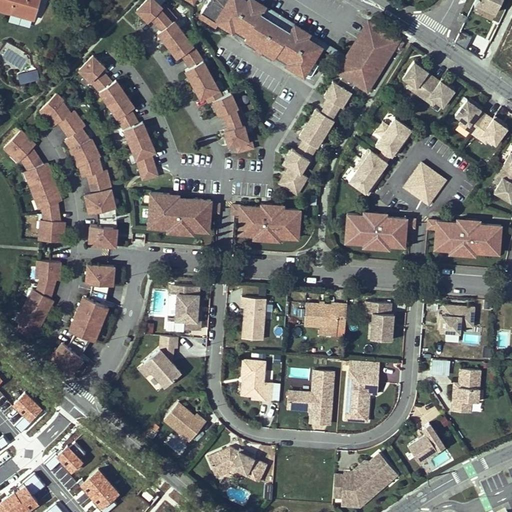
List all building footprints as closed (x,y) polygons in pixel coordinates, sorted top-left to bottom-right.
[(12,7),(35,13),(38,0),(0,0),(0,8),(10,12),(12,7)] [(162,6),(155,0),(145,0),(136,9),(148,21),(151,18),(161,29),(157,31),(177,57),(181,54),(190,66),(185,69),(193,83),(200,97),(205,95),(208,102),(212,100),(219,115),(223,113),(225,120),(228,127),(224,128),(228,145),(235,143),(237,151),(253,146),(251,138),(248,139),(244,123),(246,123),(243,114),(240,105),(237,106),(231,91),(222,95),(218,88),(210,73),(203,59),(193,45),(183,32),(174,19),(176,18),(164,3),(162,6)] [(192,0),(193,0),(203,0),(203,1),(206,2),(203,7),(201,11),(232,31),(234,27),(247,35),(244,38),(258,46),(255,49),(259,52),(261,49),(274,57),(277,53),(289,61),(287,64),(304,75),(322,46),(307,37),(291,27),(263,10),(247,0),(192,0)] [(266,5),(258,0),(247,0),(263,10),(266,5)] [(494,12),(496,7),(488,3),(485,8),(494,12)] [(35,13),(12,7),(10,12),(33,18),(35,13)] [(310,32),(294,22),(291,27),(307,37),(310,32)] [(399,39),(372,22),(341,73),(342,74),(355,82),(367,90),(399,39)] [(455,41),(465,46),(471,34),(461,29),(455,41)] [(105,66),(93,54),(79,69),(90,80),(95,85),(108,104),(117,117),(120,123),(123,128),(129,143),(136,158),(140,172),(142,179),(157,174),(155,167),(151,152),(155,150),(148,135),(142,120),(138,122),(134,115),(130,108),(134,105),(125,92),(116,79),(112,81),(107,75),(102,69),(105,66)] [(424,88),(433,75),(427,71),(430,67),(423,62),(421,63),(416,60),(414,59),(402,75),(409,80),(417,85),(418,84),(424,88)] [(32,70),(18,71),(19,81),(33,79),(32,70)] [(355,82),(342,74),(337,82),(333,80),(324,95),(327,97),(319,109),(316,107),(299,135),(304,138),(296,150),(291,147),(283,161),(289,165),(279,181),(296,192),(307,175),(300,171),(333,118),(335,120),(344,106),(342,105),(355,82)] [(439,79),(433,75),(424,88),(430,93),(429,94),(436,99),(443,104),(455,88),(453,86),(448,83),(450,81),(442,76),(439,79)] [(420,94),(424,88),(418,84),(417,85),(409,80),(406,84),(420,94)] [(430,93),(424,88),(420,94),(433,103),(436,99),(429,94),(430,93)] [(98,232),(89,233),(88,243),(115,245),(116,236),(112,235),(113,225),(117,225),(115,206),(112,206),(110,197),(115,195),(111,187),(109,177),(106,168),(102,169),(98,156),(100,156),(95,146),(91,137),(89,138),(81,127),(85,125),(79,117),(73,109),(70,112),(62,101),(63,99),(56,92),(39,110),(47,117),(48,116),(54,124),(58,121),(61,119),(66,126),(72,134),(68,136),(65,139),(71,147),(69,148),(74,157),(78,166),(79,165),(82,175),(87,174),(91,173),(93,182),(96,190),(92,191),(85,193),(88,207),(94,206),(95,210),(97,210),(98,224),(98,232)] [(476,126),(486,113),(480,108),(482,105),(475,99),(474,101),(469,98),(467,96),(455,113),(462,118),(469,123),(470,122),(476,126)] [(492,117),(486,113),(476,126),(482,131),(481,132),(489,137),(496,142),(507,126),(505,124),(501,121),(502,119),(495,113),(492,117)] [(410,128),(394,116),(388,124),(384,130),(380,135),(374,143),(383,149),(390,154),(391,155),(392,153),(396,148),(398,150),(403,143),(407,136),(405,135),(409,130),(410,128)] [(472,131),(476,126),(470,122),(469,123),(462,118),(459,122),(472,131)] [(61,119),(58,121),(63,128),(68,136),(72,134),(66,126),(61,119)] [(388,124),(382,120),(378,125),(374,131),(380,135),(384,130),(388,124)] [(476,126),(472,131),(486,141),(489,137),(481,132),(482,131),(476,126)] [(28,143),(32,140),(20,129),(3,147),(10,153),(13,151),(21,158),(24,163),(28,169),(31,178),(28,180),(31,189),(35,198),(38,197),(42,206),(43,212),(44,219),(43,229),(39,229),(38,239),(63,241),(64,225),(59,224),(60,220),(58,210),(57,201),(55,196),(60,194),(54,180),(49,166),(44,167),(43,163),(37,155),(32,147),(28,143)] [(355,170),(348,180),(365,192),(368,187),(371,189),(379,178),(376,176),(379,171),(387,161),(385,161),(378,155),(370,149),(367,147),(360,158),(362,160),(355,170)] [(378,155),(385,161),(390,154),(383,149),(378,155)] [(511,155),(511,153),(509,152),(500,167),(506,170),(510,163),(508,162),(511,155)] [(353,168),(355,170),(362,160),(360,158),(353,168)] [(445,182),(421,164),(403,189),(427,206),(445,182)] [(506,170),(500,167),(492,181),(496,183),(501,175),(502,176),(506,170)] [(511,172),(506,170),(502,176),(501,175),(496,183),(492,191),(510,201),(511,198),(511,196),(511,172)] [(93,182),(91,173),(87,174),(90,183),(92,191),(96,190),(93,182)] [(167,214),(169,193),(150,191),(148,225),(167,227),(179,228),(179,231),(193,232),(193,229),(201,230),(201,220),(209,221),(209,213),(210,211),(210,202),(210,199),(177,196),(175,211),(187,212),(186,216),(167,214)] [(177,193),(169,193),(167,214),(186,216),(187,212),(175,211),(177,196),(177,193)] [(219,202),(210,202),(210,211),(218,211),(219,202)] [(267,235),(290,236),(291,227),(298,227),(300,209),(272,207),(272,203),(261,202),(261,206),(240,204),(240,213),(239,225),(246,225),(246,233),(253,233),(253,237),(267,238),(267,235)] [(240,213),(240,204),(231,204),(231,212),(240,213)] [(346,212),(345,231),(352,232),(352,241),(374,242),(374,246),(388,247),(389,243),(396,244),(397,236),(404,237),(405,225),(406,216),(385,215),(386,211),(375,211),(374,214),(346,212)] [(415,217),(406,216),(405,225),(414,226),(415,217)] [(456,220),(436,218),(435,227),(434,239),(442,239),(441,247),(449,247),(449,251),(463,252),(463,249),(491,250),(491,244),(499,245),(501,223),(467,220),(467,217),(456,216),(456,220)] [(436,218),(427,218),(426,226),(435,227),(436,218)] [(208,230),(209,221),(201,220),(201,230),(208,230)] [(98,224),(90,223),(89,233),(98,232),(98,224)] [(404,237),(397,236),(396,244),(404,244),(404,237)] [(434,239),(434,246),(441,247),(442,239),(434,239)] [(33,329),(37,322),(40,324),(45,315),(50,305),(46,304),(50,297),(52,288),(55,279),(56,271),(59,271),(60,261),(37,259),(36,267),(35,277),(40,277),(38,284),(36,290),(32,288),(28,297),(21,310),(16,320),(20,322),(15,327),(27,337),(33,329)] [(114,265),(87,263),(86,277),(92,277),(91,282),(92,282),(91,290),(89,297),(88,296),(86,301),(81,299),(75,312),(70,325),(76,327),(74,332),(75,332),(71,338),(67,345),(66,344),(63,348),(59,344),(50,355),(71,372),(76,365),(74,363),(80,355),(85,346),(90,338),(94,329),(98,330),(101,322),(104,314),(100,312),(104,303),(106,293),(109,283),(109,273),(113,274),(114,265)] [(178,291),(179,282),(171,281),(170,290),(178,291)] [(200,283),(179,282),(178,291),(176,316),(168,316),(167,325),(200,327),(201,318),(197,318),(198,305),(200,283)] [(267,296),(243,294),(242,305),(246,305),(244,336),(264,337),(267,296)] [(371,310),(372,299),(364,299),(364,310),(371,310)] [(391,301),(372,299),(371,310),(369,336),(391,338),(391,326),(390,326),(390,323),(392,323),(393,311),(390,311),(391,301)] [(338,313),(338,302),(330,301),(330,303),(305,301),(304,321),(307,323),(344,326),(345,313),(338,313)] [(345,313),(346,302),(338,302),(338,313),(345,313)] [(473,315),(474,304),(442,302),(441,312),(438,311),(437,320),(439,321),(439,326),(439,329),(459,330),(459,323),(463,324),(464,314),(473,315)] [(106,314),(109,305),(104,303),(100,312),(104,314),(106,314)] [(472,324),(473,315),(464,314),(463,324),(472,324)] [(146,320),(145,331),(153,332),(154,321),(146,320)] [(90,338),(95,340),(99,331),(98,330),(94,329),(90,338)] [(461,342),(479,343),(479,334),(462,333),(461,342)] [(165,385),(181,371),(160,347),(144,361),(152,370),(165,385)] [(78,367),(84,359),(80,355),(74,363),(76,365),(78,367)] [(265,359),(242,357),(241,376),(245,376),(244,393),(252,394),(262,395),(261,397),(271,398),(273,381),(263,380),(265,359)] [(431,357),(431,372),(448,373),(449,358),(431,357)] [(152,370),(144,361),(138,366),(146,375),(152,370)] [(479,368),(458,366),(457,380),(456,397),(451,397),(451,408),(469,410),(470,399),(477,399),(479,368)] [(333,369),(313,368),(311,390),(288,388),(287,406),(310,407),(309,414),(330,416),(333,369)] [(377,381),(378,370),(349,368),(345,417),(367,419),(369,391),(370,381),(377,381)] [(377,381),(370,381),(369,391),(377,392),(377,381)] [(419,408),(424,419),(438,411),(433,400),(419,408)] [(472,410),(481,411),(481,400),(472,400),(472,410)] [(197,417),(178,401),(163,418),(189,440),(206,420),(199,414),(197,417)] [(443,444),(428,421),(421,426),(425,431),(407,443),(418,460),(443,444)] [(173,436),(167,443),(178,453),(184,446),(173,436)] [(207,456),(214,472),(229,465),(247,473),(246,474),(259,480),(267,463),(254,457),(238,450),(229,446),(207,456)] [(240,447),(238,450),(254,457),(255,454),(240,447)] [(397,473),(379,452),(369,459),(368,464),(360,471),(356,465),(351,468),(350,481),(343,480),(344,472),(333,472),(332,494),(342,495),(342,498),(351,498),(354,496),(361,496),(373,487),(376,490),(397,473)] [(356,465),(360,471),(368,464),(369,459),(364,458),(356,465)] [(247,473),(229,465),(214,472),(216,476),(229,471),(245,478),(246,474),(247,473)] [(332,494),(331,502),(359,504),(376,490),(373,487),(361,496),(354,496),(351,498),(342,498),(342,495),(332,494)]
